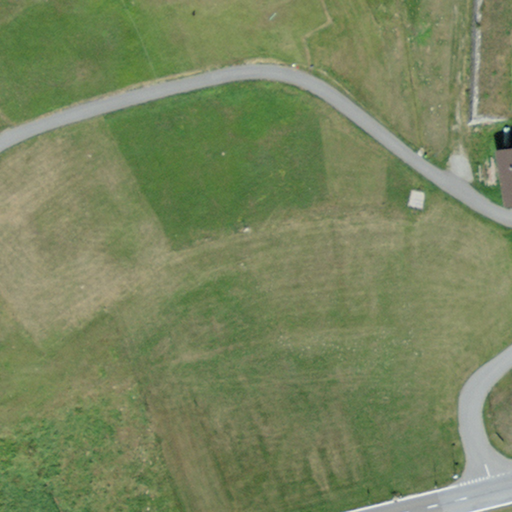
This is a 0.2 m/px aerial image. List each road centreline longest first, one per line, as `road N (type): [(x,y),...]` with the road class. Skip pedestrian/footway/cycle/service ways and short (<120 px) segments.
road 1 (track): [(452,182),(327,87),(284,71),(191,81),(55,118),(0,145)]
road 2 (track): [(452,182),(454,0)]
road 3 (residential): [(492,491),(468,397),(481,372),(511,347)]
